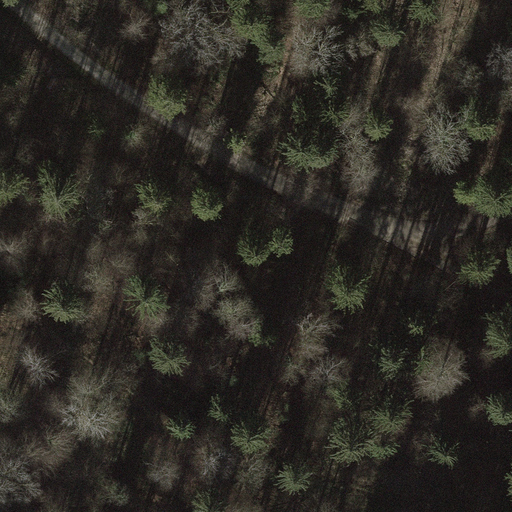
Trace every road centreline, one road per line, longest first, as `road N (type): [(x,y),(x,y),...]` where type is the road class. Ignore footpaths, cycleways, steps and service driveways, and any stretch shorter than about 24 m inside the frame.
road 1 (track): [(10,0),(99,81),(263,172),(399,234)]
road 2 (track): [(399,234),(511,289)]
